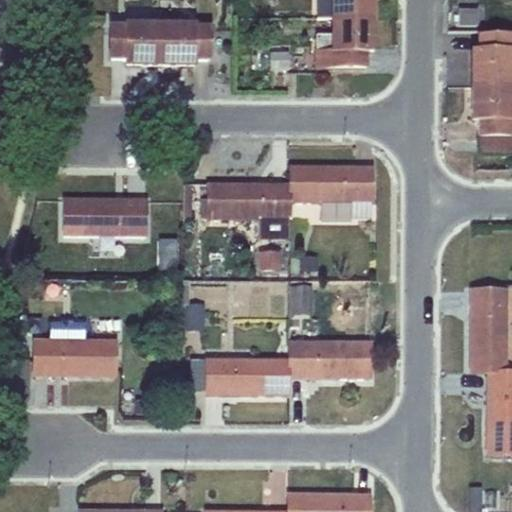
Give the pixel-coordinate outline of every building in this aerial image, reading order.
[(316,0),(317,20),(330,20),(371,20),(371,0),(316,0)] [(476,12),(458,12),(458,27),(476,27),(476,12)] [(371,54),(371,20),(330,20),(330,36),(315,36),(315,69),(364,69),(364,54),(371,54)] [(125,68),(159,68),(159,28),(125,28),(125,29),(109,29),(109,61),(125,61),(125,68)] [(159,28),(159,68),(192,69),(193,62),(208,62),(208,30),(193,30),(193,28),(159,28)] [(510,39),(478,39),(478,54),(471,54),(471,88),(510,89),(510,39)] [(288,54),(269,54),(269,73),(288,72),(288,54)] [(510,138),(510,89),(471,88),(471,122),(478,122),(478,138),(510,138)] [(511,137),(510,138),(478,138),(478,157),(511,156),(511,137)] [(289,169),(289,187),(289,206),(320,206),(319,220),(370,220),(371,170),(289,169)] [(289,187),(207,186),(207,223),(258,223),(258,242),(288,242),(289,206),(289,187)] [(145,203),(63,202),(63,240),(145,239),(145,203)] [(288,253),(253,254),(253,273),(258,273),(258,276),(280,276),(280,272),(288,272),(288,253)] [(316,258),(300,258),(299,274),(315,274),(316,258)] [(189,282),(184,281),(183,330),(185,330),(185,334),(203,334),(203,306),(189,306),(189,282)] [(311,288),(288,288),(288,317),(311,317),(311,288)] [(505,292),(470,292),(469,374),(487,374),(504,375),(505,292)] [(49,342),(32,341),(32,378),(114,379),(114,342),(84,342),(84,325),(72,325),(72,323),(60,323),(60,325),(48,325),(49,342)] [(370,345),(288,344),(288,361),(287,380),(369,380),(370,345)] [(287,380),(288,361),(206,361),(206,362),(205,394),(205,397),(287,397),(287,380)] [(28,363),(0,362),(0,402),(27,403),(28,363)] [(189,362),(189,394),(205,394),(206,362),(189,362)] [(511,374),(504,375),(487,374),(486,456),(511,456),(511,374)] [(287,497),(286,511),(368,511),(369,498),(287,497)]
